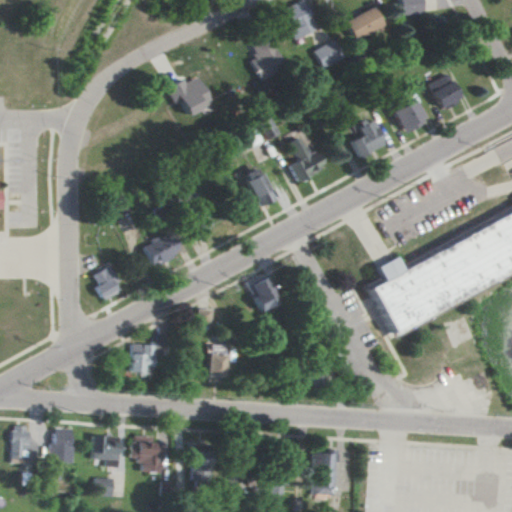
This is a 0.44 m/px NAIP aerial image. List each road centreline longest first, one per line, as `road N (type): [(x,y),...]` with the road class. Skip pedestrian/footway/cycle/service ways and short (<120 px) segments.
road 1 (tertiary): [(511,110),(0,387)]
road 2 (tertiary): [(0,395),(511,427)]
road 3 (residential): [(71,348),(64,169),(83,97),(108,69),(260,0)]
